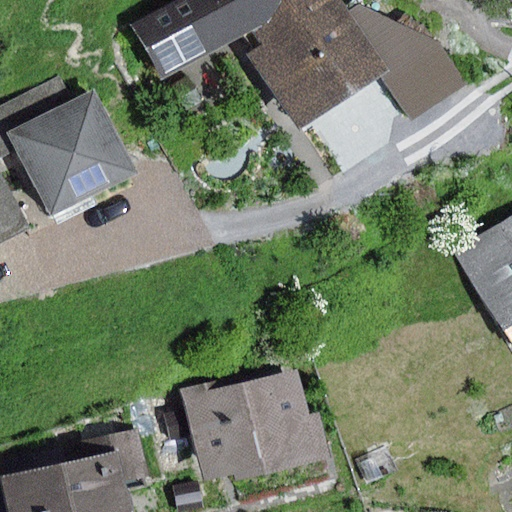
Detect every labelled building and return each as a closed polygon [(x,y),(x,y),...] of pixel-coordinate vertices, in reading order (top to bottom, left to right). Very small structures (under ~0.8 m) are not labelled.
[(168,0),(122,26),(151,77),(242,27),(289,0),(168,0)] [(289,0),(242,27),(254,46),(240,54),(288,130),(374,76),(377,74),(340,16),(329,0),(289,0)] [(354,6),(340,16),(377,74),(374,76),(403,122),(461,84),(433,41),(354,6)] [(56,80),(0,107),(0,239),(21,229),(0,185),(0,152),(4,150),(36,217),(125,175),(85,92),(66,101),(56,80)] [(511,213),(447,252),(494,330),(511,318),(511,213)] [(215,382),(174,391),(195,482),(221,476),(223,483),(322,460),(311,411),(302,413),(292,370),(217,387),(215,382)] [(78,460),(0,475),(0,511),(130,511),(130,510),(121,511),(115,485),(144,479),(134,431),(75,443),(78,460)]
